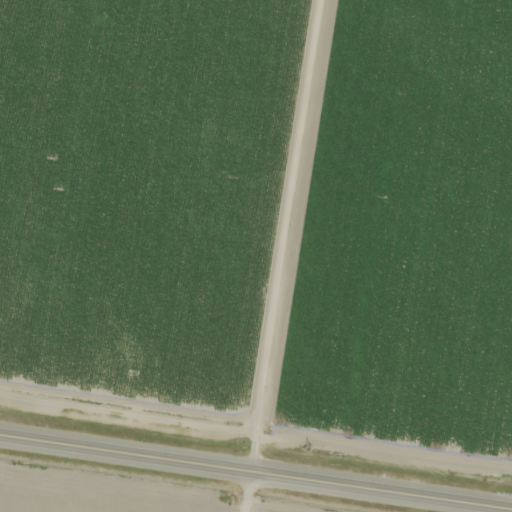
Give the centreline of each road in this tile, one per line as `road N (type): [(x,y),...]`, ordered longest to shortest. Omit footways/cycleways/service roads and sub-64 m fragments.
road 1 (residential): [(246,511),(333,0)]
road 2 (primary): [(511,508),(251,471)]
road 3 (primary): [(251,471),(0,434)]
